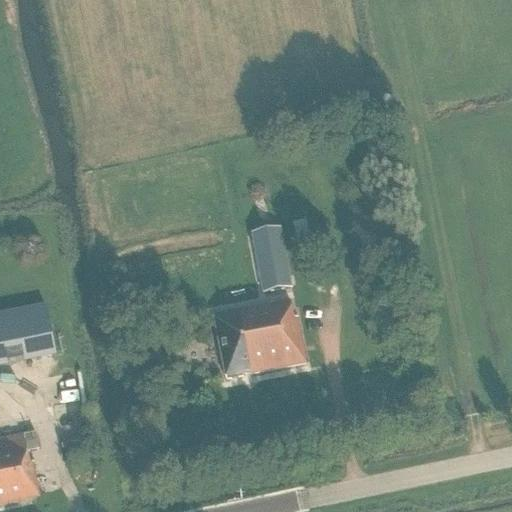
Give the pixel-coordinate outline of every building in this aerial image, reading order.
[(360,217),(367,272),(394,267),(386,213),(360,217)] [(306,222),(292,224),(298,251),(312,249),(306,222)] [(319,273),(313,250),(286,256),(280,229),(253,235),(259,261),(265,295),(292,290),(290,279),(319,273)] [(214,317),(226,380),(306,365),(297,319),(294,319),(291,303),(267,307),(214,317)] [(50,314),(0,324),(0,373),(59,362),(50,314)] [(0,440),(0,506),(39,498),(32,464),(30,465),(27,453),(39,450),(36,433),(0,440)]
